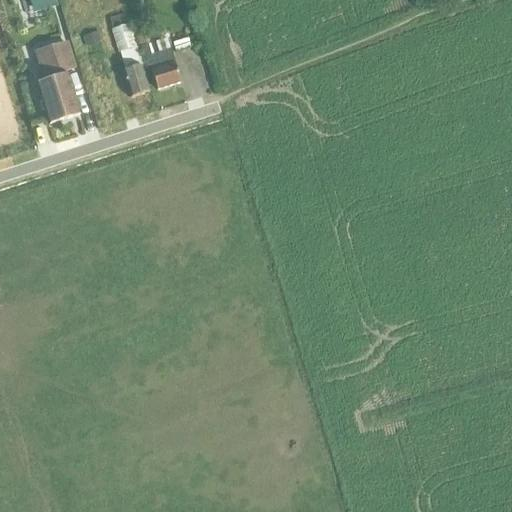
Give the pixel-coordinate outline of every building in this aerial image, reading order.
[(54,0),(28,0),(33,14),(57,7),(54,0)] [(112,31),(128,26),(124,15),(109,20),(112,31)] [(128,26),(112,31),(111,31),(118,55),(120,54),(125,72),(122,73),(131,100),(149,94),(140,68),(143,67),(137,48),(136,49),(130,26),(128,26)] [(140,51),(151,47),(145,29),(135,33),(140,51)] [(97,31),(83,36),(84,39),(88,48),(102,43),(97,31)] [(151,47),(140,51),(147,74),(151,73),(157,92),(180,84),(167,40),(155,43),(158,53),(153,55),(151,47)] [(66,75),(77,71),(68,43),(34,53),(44,83),(37,84),(36,83),(49,126),(79,117),(66,75)]
